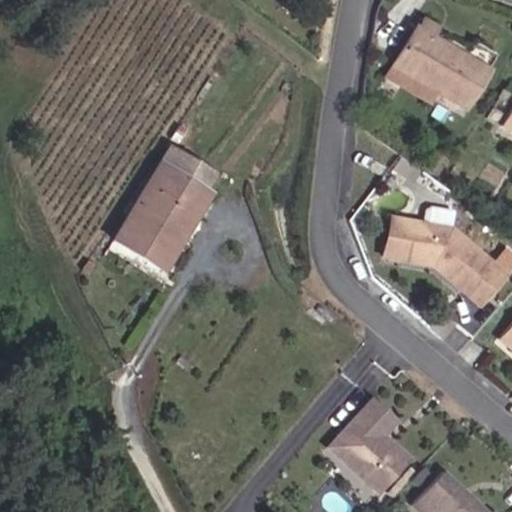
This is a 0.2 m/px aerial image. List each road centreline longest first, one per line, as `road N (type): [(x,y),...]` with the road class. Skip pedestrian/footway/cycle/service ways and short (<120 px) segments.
road 1 (residential): [(354,0),(324,254),(336,281),(511,431)]
road 2 (residential): [(156,511),(116,442),(125,373),(219,231)]
